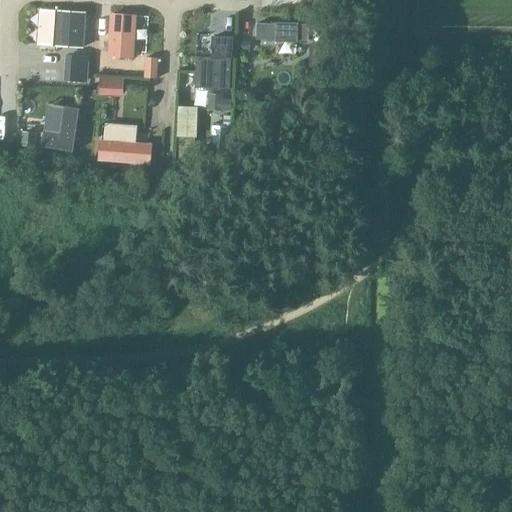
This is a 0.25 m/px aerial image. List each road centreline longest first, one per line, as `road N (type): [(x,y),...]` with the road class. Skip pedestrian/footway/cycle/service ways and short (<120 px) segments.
road 1 (track): [(344,287),(271,325),(178,354),(0,361)]
road 2 (track): [(511,106),(433,137),(406,227)]
